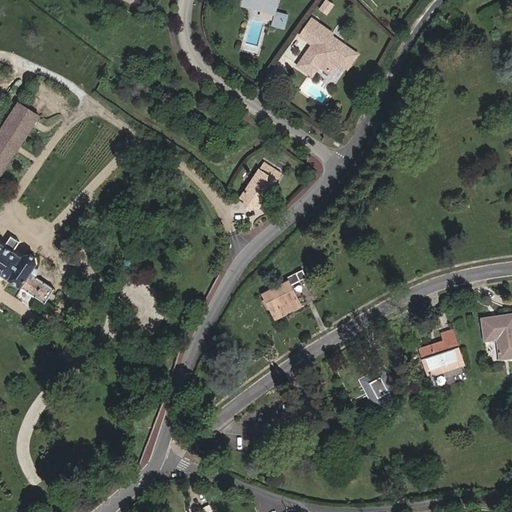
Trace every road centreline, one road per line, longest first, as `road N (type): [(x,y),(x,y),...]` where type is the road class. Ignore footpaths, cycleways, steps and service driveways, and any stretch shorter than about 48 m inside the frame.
road 1 (residential): [(170,462),(201,429),(359,313),(421,284),(511,265)]
road 2 (residential): [(160,456),(198,344),(235,276),(346,158)]
road 3 (residential): [(511,507),(489,494),(371,506),(272,500),(170,462)]
road 4 (residential): [(193,0),(193,37),(206,65),(346,158)]
road 5 (residential): [(440,0),(346,158)]
